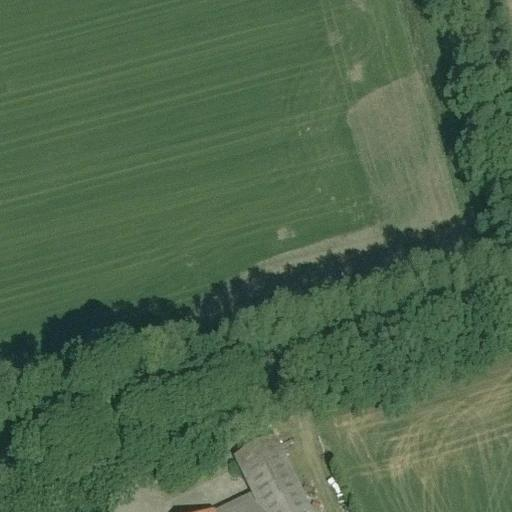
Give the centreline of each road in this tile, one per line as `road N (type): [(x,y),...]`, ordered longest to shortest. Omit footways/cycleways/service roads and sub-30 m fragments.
road 1 (residential): [(0,457),(511,317)]
road 2 (track): [(511,196),(465,0)]
